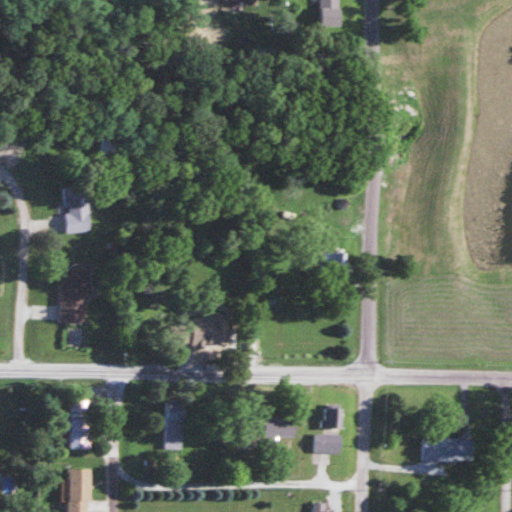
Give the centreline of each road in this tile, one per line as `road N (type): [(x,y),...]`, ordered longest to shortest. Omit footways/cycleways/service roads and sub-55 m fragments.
road 1 (residential): [(362,511),(371,0)]
road 2 (residential): [(511,376),(0,368)]
road 3 (residential): [(363,482),(144,484),(116,473)]
road 4 (residential): [(21,368),(26,221),(19,190),(0,176)]
road 5 (residential): [(116,511),(115,369)]
road 6 (residential): [(507,376),(502,511)]
